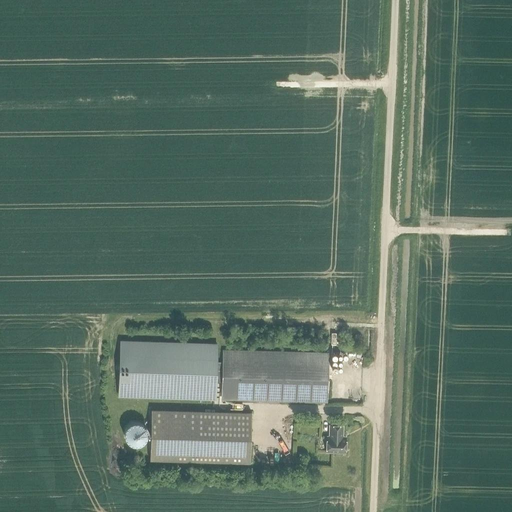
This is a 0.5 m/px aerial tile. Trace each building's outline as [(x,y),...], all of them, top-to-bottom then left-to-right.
[(217,345),(121,341),(119,397),(215,400),(217,345)] [(224,350),(223,400),(326,403),(327,353),(224,350)] [(250,463),(252,413),(152,410),(150,460),(250,463)] [(145,426),(142,423),(138,422),(134,422),(130,423),(127,426),(125,429),(124,433),(125,437),(127,441),(130,443),(134,445),(138,445),(142,443),(145,441),(147,437),(148,433),(147,429),(145,426)] [(327,437),(327,452),(345,453),(346,437),(343,437),(343,426),(330,426),(330,437),(327,437)]
